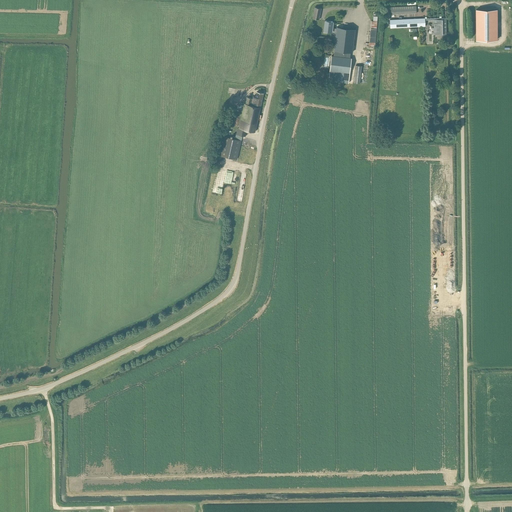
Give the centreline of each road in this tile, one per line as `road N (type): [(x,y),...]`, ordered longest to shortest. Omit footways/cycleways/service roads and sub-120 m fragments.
road 1 (unclassified): [(292,0),(232,286),(112,358),(0,398)]
road 2 (unclassified): [(467,511),(460,0)]
road 3 (track): [(9,388),(61,371),(216,285),(230,219),(198,212),(207,159),(255,168)]
road 4 (track): [(43,388),(52,419),(54,507),(112,511)]
